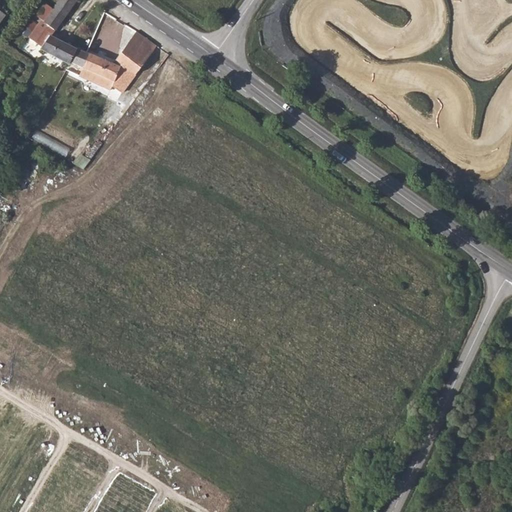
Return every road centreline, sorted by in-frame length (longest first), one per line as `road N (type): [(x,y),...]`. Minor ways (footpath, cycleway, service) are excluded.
road 1 (secondary): [(211,51),(508,269)]
road 2 (tertiary): [(391,511),(508,269)]
